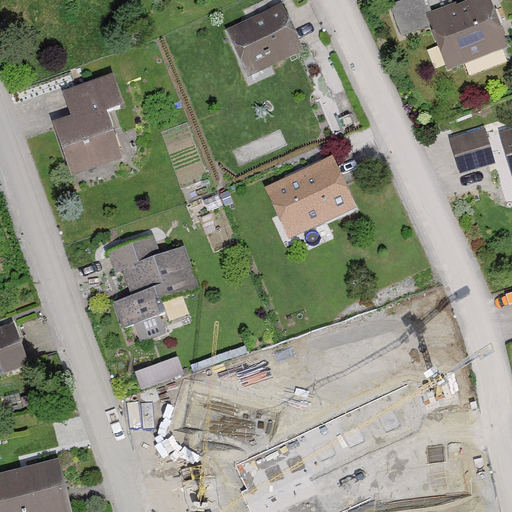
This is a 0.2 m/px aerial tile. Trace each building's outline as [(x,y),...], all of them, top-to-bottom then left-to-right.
[(401,38),(427,28),(445,72),(505,48),(484,0),(479,0),(457,9),(455,4),(430,14),(424,0),(413,0),(390,10),(401,38)] [(300,54),(278,10),(225,35),(247,79),(300,54)] [(110,78),(60,95),(68,119),(49,125),(68,180),(118,163),(102,116),(121,110),(110,78)] [(495,164),(483,127),(447,138),(459,176),(495,164)] [(511,133),(499,138),(511,178),(511,133)] [(352,212),(327,163),(263,194),(288,243),(352,212)] [(153,240),(107,257),(115,278),(121,276),(129,298),(110,305),(120,333),(133,328),(141,348),(163,340),(155,320),(162,317),(157,303),(197,289),(182,249),(159,258),(153,240)] [(10,327),(0,330),(0,378),(12,373),(8,361),(21,356),(10,327)] [(176,363),(134,377),(139,391),(181,377),(176,363)] [(278,371),(251,388),(229,397),(226,390),(195,402),(189,386),(145,403),(154,424),(147,426),(161,462),(211,442),(214,448),(263,429),(298,482),(278,495),(288,511),(358,511),(359,511),(364,508),(326,449),(352,433),(327,395),(304,410),(278,371)] [(67,511),(54,463),(0,478),(0,511),(67,511)]
